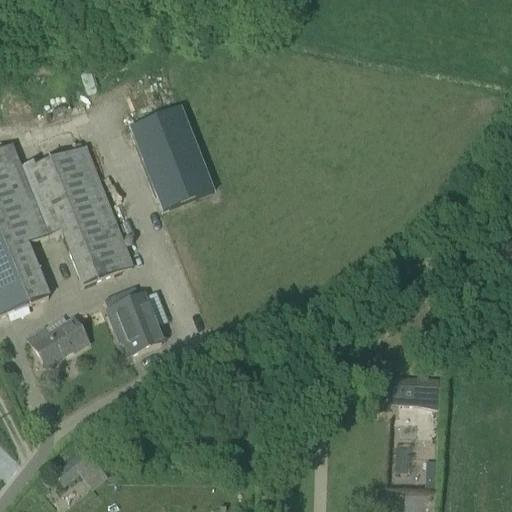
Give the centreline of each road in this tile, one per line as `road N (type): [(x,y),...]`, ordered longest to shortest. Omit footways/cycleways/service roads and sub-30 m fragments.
road 1 (track): [(511,127),(454,201),(392,254),(295,319),(204,358)]
road 2 (unclassified): [(0,507),(67,430),(204,358)]
